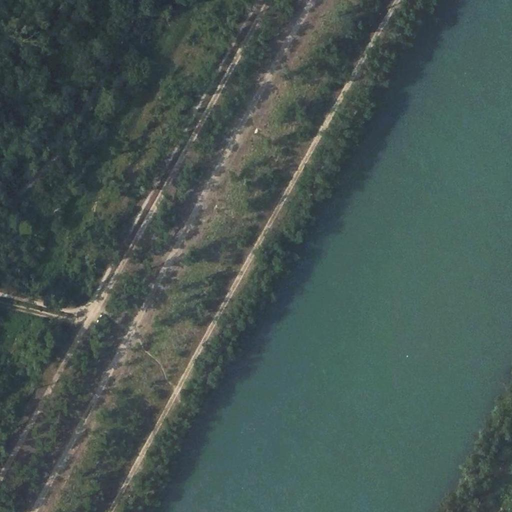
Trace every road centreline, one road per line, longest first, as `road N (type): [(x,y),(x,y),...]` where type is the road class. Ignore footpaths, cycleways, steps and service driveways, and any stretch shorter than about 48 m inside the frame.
road 1 (track): [(109,511),(398,0)]
road 2 (track): [(310,0),(33,511)]
road 3 (track): [(0,478),(270,0)]
